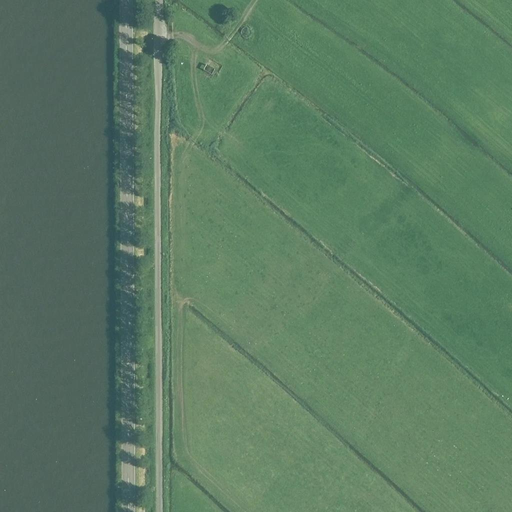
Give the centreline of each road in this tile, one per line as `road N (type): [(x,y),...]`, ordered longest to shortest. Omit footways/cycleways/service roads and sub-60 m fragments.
road 1 (unclassified): [(157,0),(160,511)]
road 2 (tertiary): [(127,0),(130,511)]
road 3 (track): [(255,0),(217,49),(157,35)]
